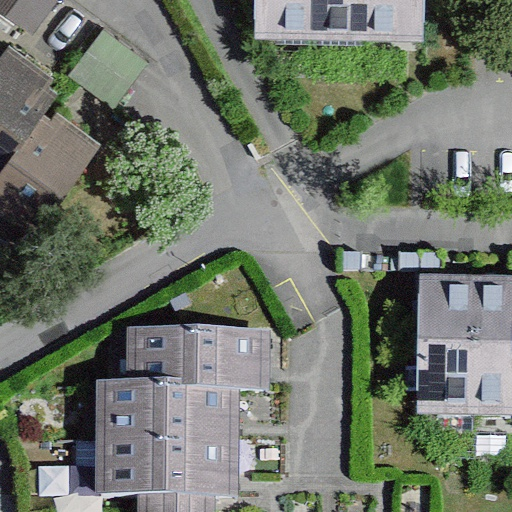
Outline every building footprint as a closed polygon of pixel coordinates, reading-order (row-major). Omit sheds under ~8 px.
[(3,0),(37,29),(62,0),(3,0)] [(437,0),(256,0),(256,54),(439,53),(437,0)] [(103,22),(73,63),(121,98),(151,57),(103,22)] [(7,30),(0,40),(0,210),(31,231),(95,139),(50,108),(72,75),(7,30)] [(511,297),(423,295),(425,433),(511,433),(511,297)] [(255,511),(256,346),(103,346),(102,511),(255,511)]
